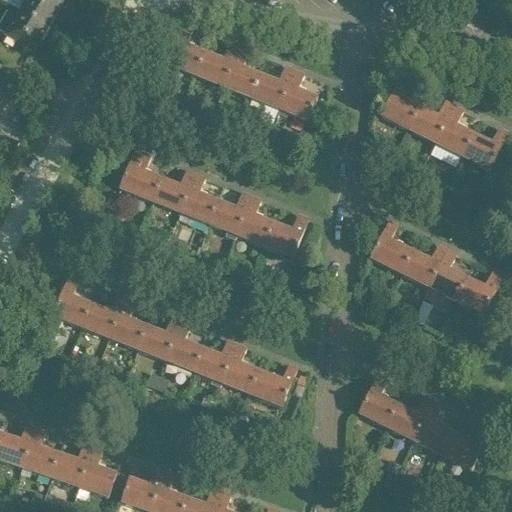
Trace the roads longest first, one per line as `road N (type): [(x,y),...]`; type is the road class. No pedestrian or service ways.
road 1 (residential): [(323,511),(357,24)]
road 2 (residential): [(0,250),(141,0)]
road 3 (residential): [(357,24),(511,54)]
road 4 (residential): [(219,0),(357,24)]
